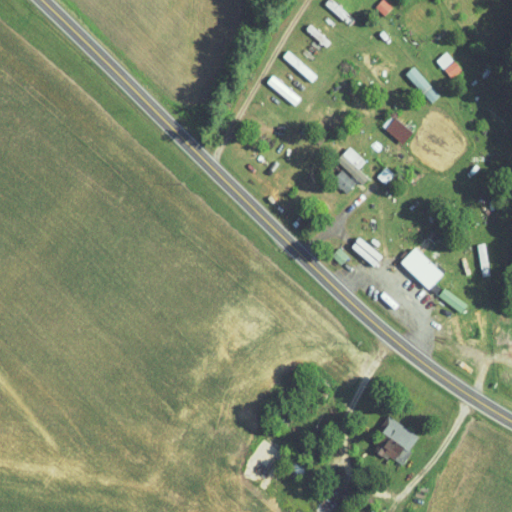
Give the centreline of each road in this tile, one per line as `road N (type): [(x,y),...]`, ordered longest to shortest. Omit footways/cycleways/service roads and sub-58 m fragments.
road 1 (secondary): [(511,419),(431,370),(350,303),(43,0)]
road 2 (residential): [(208,163),(306,0)]
